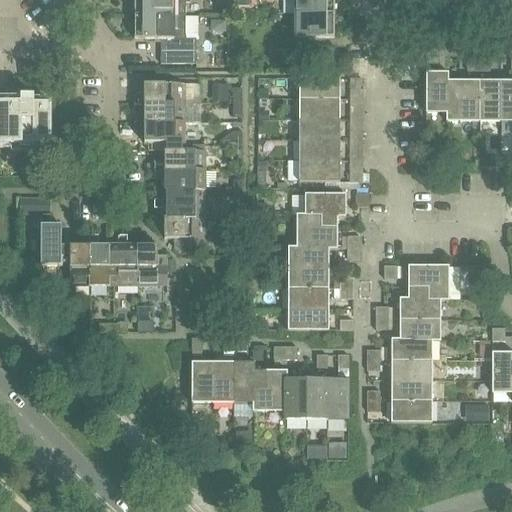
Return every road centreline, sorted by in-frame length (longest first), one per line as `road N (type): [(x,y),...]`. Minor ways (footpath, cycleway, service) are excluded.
road 1 (residential): [(511,305),(490,233),(401,233),(401,195),(384,163),(384,72)]
road 2 (residential): [(110,76),(384,72)]
road 3 (tertiary): [(0,392),(112,511)]
road 4 (residential): [(7,0),(7,46),(110,45)]
road 5 (residential): [(67,188),(96,188),(110,174),(110,76)]
road 6 (unclassified): [(511,5),(392,0)]
